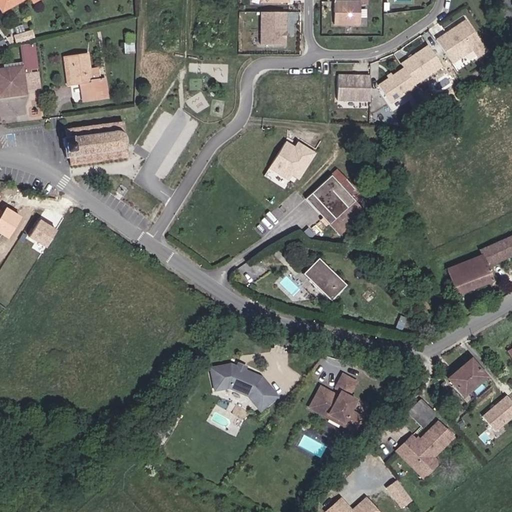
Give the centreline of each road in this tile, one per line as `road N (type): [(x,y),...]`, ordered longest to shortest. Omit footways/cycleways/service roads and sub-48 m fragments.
road 1 (unclassified): [(511,301),(432,350),(396,350),(277,321),(236,303),(150,242)]
road 2 (residential): [(150,242),(208,148),(241,119),(251,69),(301,64),(311,52)]
road 3 (unclassified): [(150,242),(66,184),(0,159)]
road 4 (residential): [(311,52),(370,56),(429,20),(441,0)]
